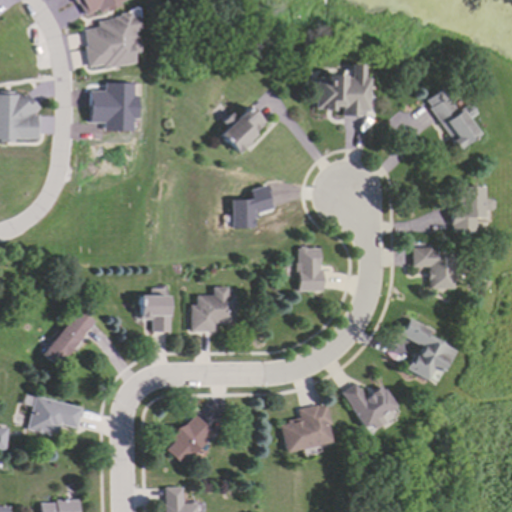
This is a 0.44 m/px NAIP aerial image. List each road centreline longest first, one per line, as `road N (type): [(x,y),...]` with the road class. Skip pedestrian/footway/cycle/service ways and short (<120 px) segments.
road 1 (residential): [(119,511),(116,418),(128,390),(154,377),(293,368),(340,337),(363,286),(362,241),(342,191)]
road 2 (residential): [(0,237),(36,222),(56,190),(64,138),(60,72),(46,28),(26,0)]
